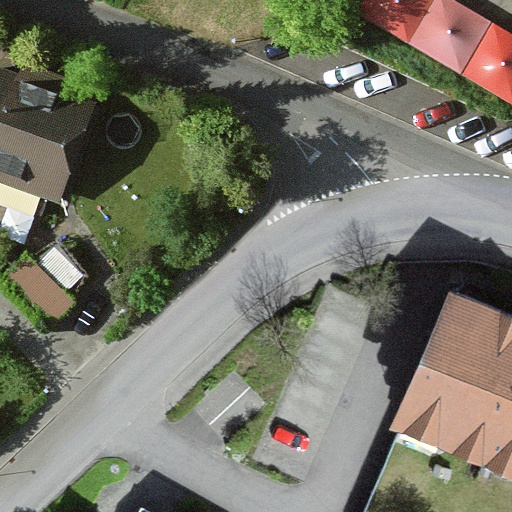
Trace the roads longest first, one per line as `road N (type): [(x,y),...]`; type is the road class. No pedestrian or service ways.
road 1 (residential): [(8,0),(280,104),(339,145),(384,210)]
road 2 (residential): [(87,421),(251,268),(336,223),(384,210)]
road 3 (residential): [(87,421),(252,511)]
road 4 (residential): [(384,210),(511,213)]
road 5 (residential): [(0,504),(87,421)]
